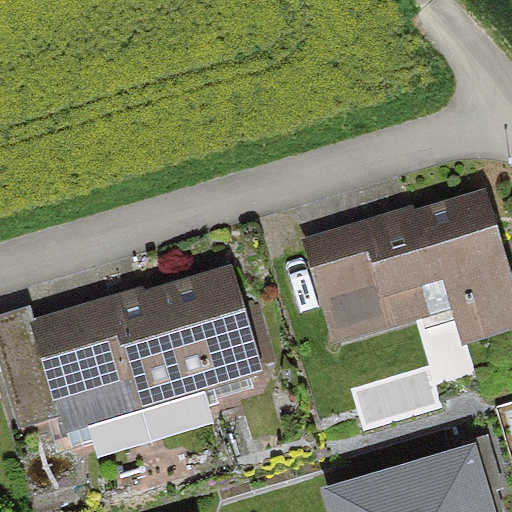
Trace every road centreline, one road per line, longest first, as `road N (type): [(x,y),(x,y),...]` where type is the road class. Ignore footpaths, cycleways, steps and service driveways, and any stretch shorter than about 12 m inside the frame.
road 1 (residential): [(509,97),(401,144),(0,265)]
road 2 (residential): [(427,0),(509,97)]
